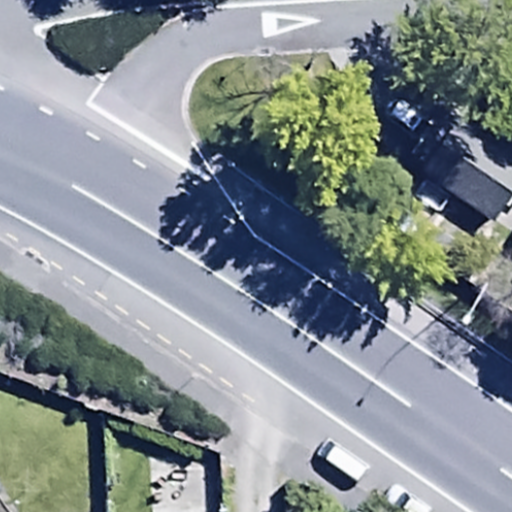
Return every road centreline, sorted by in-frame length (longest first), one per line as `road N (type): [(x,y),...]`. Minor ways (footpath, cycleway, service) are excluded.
road 1 (trunk): [(511,482),(152,238)]
road 2 (residential): [(0,29),(266,2),(321,22)]
road 3 (residential): [(321,22),(231,62),(194,95),(164,154),(152,238)]
road 4 (residential): [(511,8),(321,22)]
road 5 (trunk): [(152,238),(0,159)]
